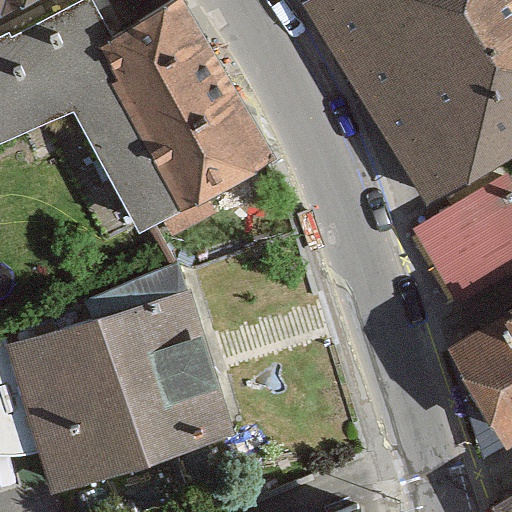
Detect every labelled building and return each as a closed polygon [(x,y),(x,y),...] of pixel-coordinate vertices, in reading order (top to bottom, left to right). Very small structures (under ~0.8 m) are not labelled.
[(99,0),(54,0),(0,31),(0,128),(2,132),(76,90),(145,210),(269,139),(188,0),(174,0),(118,32),(99,0)] [(511,170),(511,0),(327,0),(312,9),(439,216),(511,170)] [(198,299),(12,354),(55,499),(241,443),(198,299)] [(511,326),(459,359),(511,445),(511,326)] [(511,511),(511,493),(497,502),(502,511),(511,511)]
